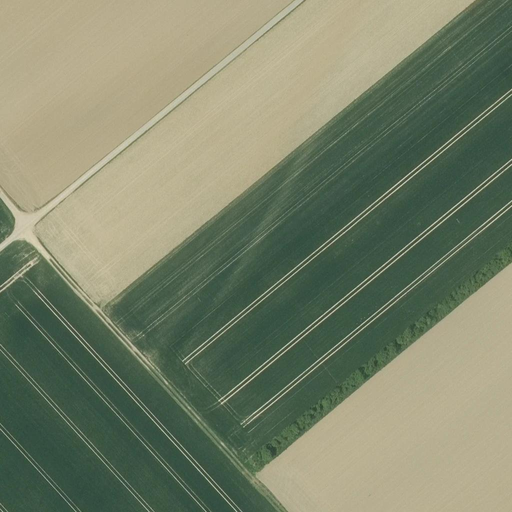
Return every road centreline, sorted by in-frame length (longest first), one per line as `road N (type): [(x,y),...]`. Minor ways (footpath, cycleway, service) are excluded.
road 1 (track): [(284,511),(55,266),(0,194)]
road 2 (track): [(298,0),(0,247)]
